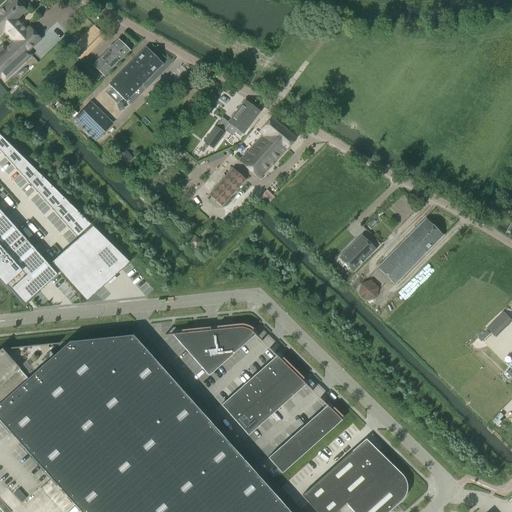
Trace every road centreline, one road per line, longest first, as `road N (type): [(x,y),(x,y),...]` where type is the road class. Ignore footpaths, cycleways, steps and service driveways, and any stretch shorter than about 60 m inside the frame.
road 1 (unclassified): [(0,322),(251,297),(446,480),(449,492),(430,511)]
road 2 (residential): [(511,245),(83,0)]
